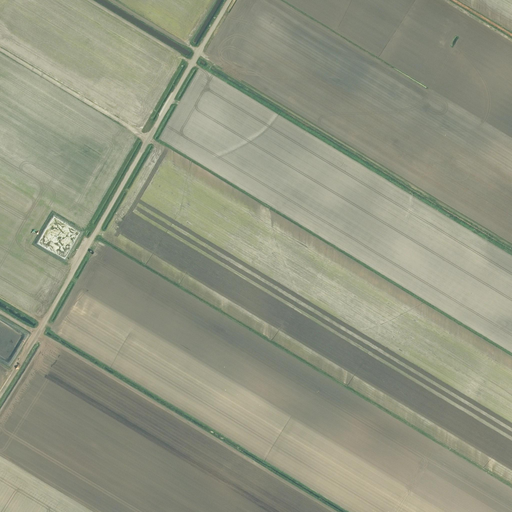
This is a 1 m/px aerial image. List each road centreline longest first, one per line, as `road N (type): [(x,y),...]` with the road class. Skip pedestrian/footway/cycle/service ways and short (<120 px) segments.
road 1 (unclassified): [(0,393),(229,0)]
road 2 (track): [(335,511),(0,309)]
road 3 (track): [(148,138),(0,49)]
